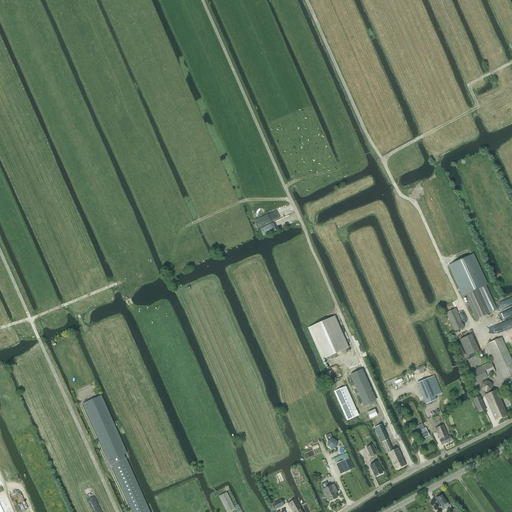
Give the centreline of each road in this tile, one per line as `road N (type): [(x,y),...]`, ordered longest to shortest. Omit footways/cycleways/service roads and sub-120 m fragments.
road 1 (track): [(394,436),(202,0)]
road 2 (track): [(511,396),(414,201),(400,194),(370,141),(306,0)]
road 3 (track): [(117,511),(37,336)]
road 4 (unclassified): [(344,511),(511,421)]
road 5 (track): [(383,161),(475,108),(468,84),(511,62)]
road 6 (tertiary): [(390,511),(511,443)]
road 7 (track): [(0,327),(120,282)]
